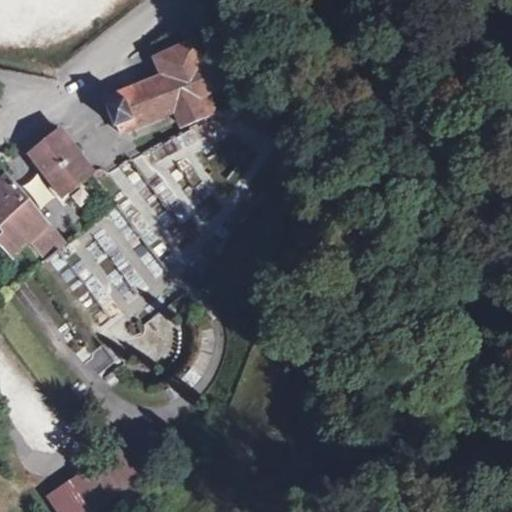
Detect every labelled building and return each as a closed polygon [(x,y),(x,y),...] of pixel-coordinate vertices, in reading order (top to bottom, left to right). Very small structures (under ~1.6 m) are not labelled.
[(219,63),(205,68),(196,45),(157,61),(164,79),(110,100),(113,107),(109,109),(117,128),(121,127),(123,134),(179,113),(185,128),(212,118),(211,116),(214,104),(206,98),(206,97),(229,88),(219,63)] [(59,128),(29,152),(60,194),(90,171),(89,169),(59,128)] [(9,177),(0,185),(0,226),(6,233),(0,239),(0,245),(10,256),(21,246),(24,249),(31,243),(49,226),(9,177)] [(31,243),(48,260),(68,245),(49,226),(31,243)] [(98,379),(117,360),(104,347),(85,366),(98,379)] [(130,446),(135,454),(144,448),(149,456),(162,448),(150,432),(130,446)] [(144,448),(135,454),(141,462),(149,456),(144,448)] [(49,500),(57,511),(96,511),(123,496),(130,506),(150,492),(121,451),(49,500)]
